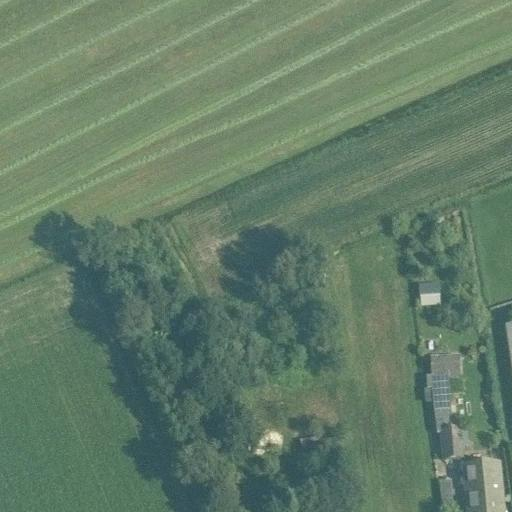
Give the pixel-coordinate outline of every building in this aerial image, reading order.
[(420,288),(421,301),(441,300),(440,287),(420,288)] [(456,376),(455,356),(432,357),(433,377),(456,376)] [(460,432),(441,434),(444,462),(463,460),(460,432)] [(503,511),(498,466),(463,470),(467,511),(503,511)] [(357,511),(356,503),(308,510),(308,511),(357,511)]
